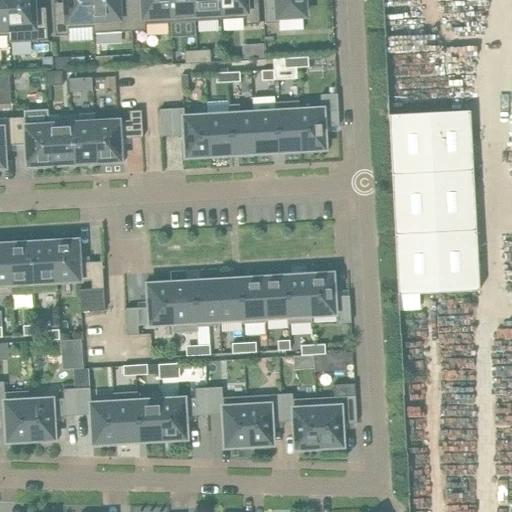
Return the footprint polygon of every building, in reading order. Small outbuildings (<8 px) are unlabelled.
[(0,0),(0,35),(8,34),(6,0),(0,0)] [(6,0),(8,34),(9,41),(48,37),(45,5),(33,6),(32,0),(6,0)] [(93,27),(91,0),(64,0),(65,2),(53,3),(55,36),(68,35),(67,29),(92,27),(93,27)] [(91,0),(93,27),(92,27),(92,33),(132,31),(129,0),(91,0)] [(170,23),(168,0),(129,0),(132,31),(145,30),(144,24),(170,23)] [(168,0),(170,23),(195,21),(193,0),(168,0)] [(193,0),(195,21),(220,20),(218,0),(193,0)] [(218,0),(220,20),(245,18),(246,25),(259,24),(257,0),(218,0)] [(278,17),(276,0),(263,0),(265,24),(278,23),(278,17)] [(276,0),(278,17),(304,16),(303,0),(310,0),(276,0)] [(197,51),(198,63),(210,63),(210,50),(197,51)] [(185,64),(198,63),(197,51),(184,51),(185,64)] [(67,56),(55,57),(56,70),(68,69),(67,56)] [(111,56),(95,57),(95,69),(112,68),(111,56)] [(51,57),(41,57),(42,68),(51,67),(51,57)] [(296,58),(296,68),(308,67),(307,57),(296,58)] [(284,68),(296,68),(296,58),(284,58),(284,68)] [(273,70),(261,71),(262,81),(274,80),(273,70)] [(57,71),(45,72),(46,82),(58,82),(57,71)] [(228,83),(240,82),(239,72),(227,73),(228,83)] [(216,83),(228,83),(227,73),(215,73),(216,83)] [(81,81),(69,82),(69,92),(81,91),(81,81)] [(275,102),(278,152),(301,151),(298,101),(275,102)] [(299,101),(298,101),(301,151),(306,150),(306,153),(327,152),(326,133),(323,133),(323,127),(339,126),(338,108),(299,110),(299,101)] [(255,153),(278,152),(275,102),(274,102),(275,112),(252,113),(255,153)] [(232,155),(255,153),(252,113),(240,114),(239,104),(229,105),(232,155)] [(209,156),(232,155),(229,105),(228,105),(229,115),(207,116),(209,156)] [(204,156),(209,156),(207,116),(184,117),(183,108),(171,109),(173,136),(184,135),(185,141),(182,141),(183,160),(204,159),(204,156)] [(161,137),(173,136),(171,109),(159,109),(161,137)] [(94,113),(97,162),(101,162),(101,165),(103,165),(122,163),(121,144),(119,145),(119,139),(142,137),(141,110),(129,111),(129,120),(95,122),(94,113)] [(388,117),(391,175),(473,171),(469,111),(387,116),(387,117),(388,117)] [(94,113),(70,114),(73,164),(97,162),(94,113)] [(70,114),(48,116),(51,165),(73,164),(70,114)] [(51,165),(48,116),(47,116),(47,125),(25,126),(24,117),(13,118),(14,145),(25,144),(27,166),(51,165)] [(14,145),(13,118),(0,118),(0,167),(4,168),(3,145),(14,145)] [(473,171),(391,175),(394,235),(476,231),(473,171)] [(476,231),(394,235),(397,294),(397,295),(479,291),(476,231)] [(58,241),(53,242),(56,291),(57,291),(56,282),(91,280),(91,289),(103,288),(101,262),(78,263),(78,257),(80,257),(79,238),(58,239),(58,241)] [(53,242),(36,243),(30,243),(33,293),(56,291),(53,242)] [(30,243),(24,243),(7,244),(10,294),(33,293),(30,243)] [(7,244),(0,244),(0,294),(10,294),(7,244)] [(308,275),(311,323),(312,323),(311,315),(339,314),(339,323),(350,323),(349,295),(336,296),(334,271),(313,273),(313,275),(308,275)] [(308,275),(285,277),(288,324),(311,323),(308,275)] [(262,278),(265,323),(266,323),(266,318),(287,317),(287,324),(288,324),(285,277),(262,278)] [(262,278),(239,279),(242,324),(265,323),(262,278)] [(216,281),(219,326),(220,326),(220,321),(241,320),(241,324),(242,324),(239,279),(216,281)] [(136,308),(138,326),(172,324),(172,333),(173,333),(171,283),(165,284),(165,281),(144,282),(145,301),(148,301),(148,307),(136,308)] [(216,281),(193,282),(196,332),(197,332),(197,327),(219,326),(216,281)] [(171,283),(173,333),(196,332),(193,282),(171,283)] [(80,312),(81,312),(104,310),(103,288),(91,289),(79,290),(80,312)] [(138,326),(136,308),(125,308),(126,336),(138,335),(138,326)] [(23,336),(35,335),(35,325),(23,326),(23,336)] [(58,330),(46,330),(47,340),(59,340),(58,330)] [(289,340),(277,341),(278,351),(290,350),(289,340)] [(255,342),(243,343),(244,353),(256,352),(255,342)] [(232,354),(244,353),(243,343),(231,344),(232,354)] [(324,344),(312,345),(313,355),(325,354),(324,344)] [(209,345),(197,346),(198,356),(210,355),(209,345)] [(305,355),(313,355),(312,345),(300,346),(301,356),(305,355)] [(198,356),(197,346),(185,346),(186,356),(198,356)] [(325,354),(313,355),(313,365),(325,364),(325,354)] [(313,355),(305,355),(306,365),(313,365),(313,355)] [(146,364),(135,365),(135,375),(147,374),(146,364)] [(135,365),(123,366),(123,376),(135,375),(135,365)] [(160,378),(176,377),(176,365),(160,366),(160,378)] [(209,415),(223,414),(222,398),(221,387),(208,388),(209,415)] [(64,416),(77,415),(76,388),(62,389),(63,398),(64,416)] [(77,415),(91,415),(90,404),(89,388),(76,388),(77,415)] [(196,416),(209,415),(208,388),(194,388),(195,398),(196,416)] [(6,442),(30,441),(27,391),(4,392),(5,408),(4,409),(6,442)] [(28,391),(27,391),(30,441),(35,440),(35,443),(56,441),(55,422),(52,423),(52,417),(64,416),(63,398),(29,400),(28,391)] [(136,392),(113,393),(116,443),(139,441),(136,392)] [(137,392),(136,392),(139,441),(162,440),(160,400),(137,401),(137,392)] [(113,403),(90,404),(91,415),(92,444),(116,443),(113,393),(112,393),(113,403)] [(271,423),(282,422),(280,394),(268,395),(270,423),(271,423)] [(283,422),(293,421),(292,399),(292,394),(280,394),(282,422),(283,422)] [(268,395),(245,396),(248,446),(272,445),(271,423),(270,423),(268,395)] [(224,447),(248,446),(245,396),(222,398),(223,414),(224,447)] [(355,396),(315,398),(318,448),(323,447),(324,450),(344,449),(343,430),(341,430),(340,424),(356,423),(355,396)] [(160,400),(162,440),(167,440),(167,442),(188,441),(187,422),(184,422),(184,416),(196,416),(195,398),(160,400)] [(315,398),(292,399),(293,421),(295,449),(318,448),(315,398)]
